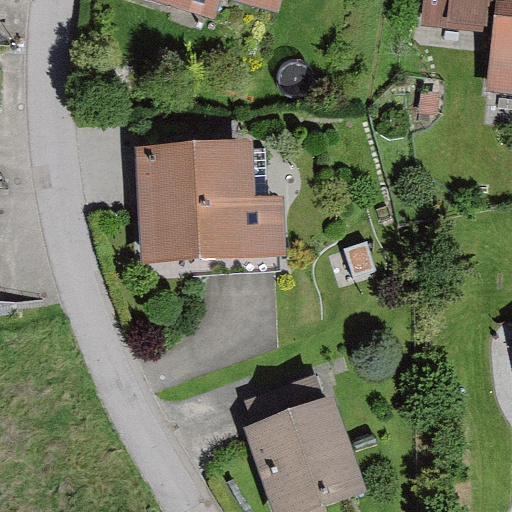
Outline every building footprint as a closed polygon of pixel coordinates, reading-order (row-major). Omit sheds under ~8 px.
[(154,0),(213,19),(218,0),(234,0),(282,15),(286,0),(154,0)] [(511,0),(423,0),(421,25),(493,34),(486,91),(511,93),(511,0)] [(252,198),(250,143),(138,149),(144,263),(285,256),(282,197),(252,198)] [(368,244),(345,251),(354,279),(377,272),(368,244)] [(243,403),(252,427),(323,403),(313,376),(243,403)] [(362,492),(330,400),(323,403),(252,427),(245,429),(272,511),(324,511),(322,505),(362,492)]
